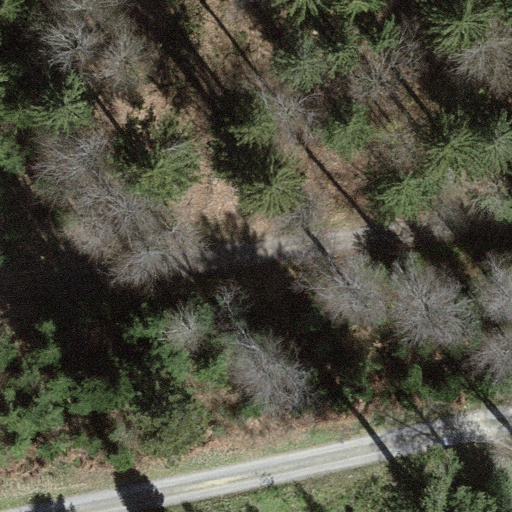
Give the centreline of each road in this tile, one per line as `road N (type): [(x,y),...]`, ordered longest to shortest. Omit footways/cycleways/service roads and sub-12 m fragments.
road 1 (track): [(511,219),(0,289)]
road 2 (track): [(63,511),(511,420)]
